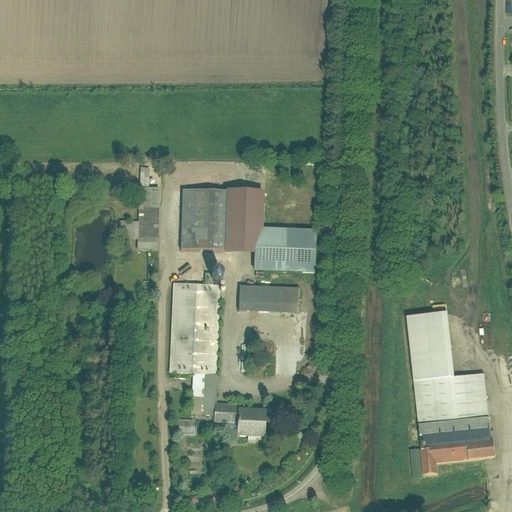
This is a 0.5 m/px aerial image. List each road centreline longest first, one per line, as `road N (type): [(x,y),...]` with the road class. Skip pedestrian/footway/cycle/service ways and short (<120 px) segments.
road 1 (unclassified): [(356,0),(337,412),(327,455),(311,477),(259,511)]
road 2 (track): [(511,457),(476,290),(461,0)]
road 3 (residential): [(502,0),(500,136),(511,204)]
